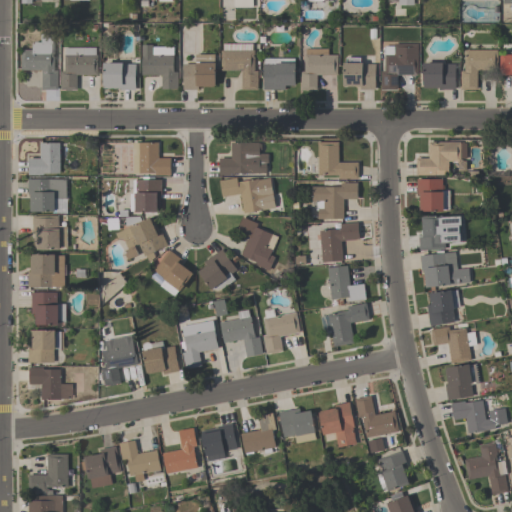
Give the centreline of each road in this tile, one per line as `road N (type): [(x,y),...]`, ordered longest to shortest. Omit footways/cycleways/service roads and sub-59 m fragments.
road 1 (residential): [(0,0),(1,511)]
road 2 (residential): [(2,123),(511,119)]
road 3 (residential): [(1,431),(74,424),(408,356)]
road 4 (residential): [(456,511),(427,431),(399,308),(389,119)]
